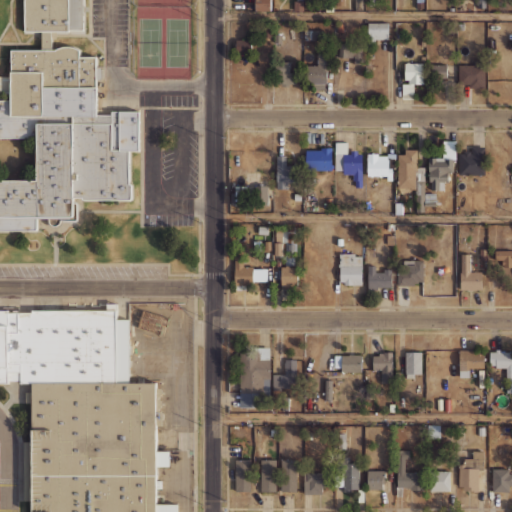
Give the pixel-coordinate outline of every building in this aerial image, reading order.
[(128,183),(130,183),(130,200),(81,200),(81,197),(72,197),(72,217),(36,217),(36,230),(0,230),(0,100),(10,100),(10,95),(0,95),(0,76),(10,76),(10,49),(41,49),(41,31),(23,31),(23,0),(83,0),(83,30),(68,30),(68,31),(51,31),(51,49),(78,49),(78,56),(95,56),(95,114),(128,114),(128,183)] [(272,10),(271,0),(255,0),(256,11),(272,10)] [(388,23),(368,23),(368,45),(375,45),(375,39),(388,39),(388,23)] [(236,40),(236,52),(250,52),(250,39),(236,40)] [(339,57),(354,57),(353,63),(362,63),(362,44),(339,43),(339,57)] [(307,87),(328,88),(329,51),(317,50),(317,65),(307,65),(307,87)] [(485,88),(485,60),(475,60),(475,65),(458,65),(458,84),(471,84),(471,88),(485,88)] [(290,61),(276,61),(276,84),(295,84),(295,72),(290,72),(290,61)] [(423,63),(406,63),(406,84),(423,84),(423,63)] [(447,65),(432,64),(431,76),(446,77),(447,65)] [(443,157),(429,157),(429,190),(444,190),(444,182),(449,182),(449,172),(455,172),(455,140),(443,140),(443,157)] [(335,172),(353,172),(353,187),(362,187),(362,152),(347,152),(347,142),(335,142),(335,172)] [(458,174),(484,174),(485,147),(470,146),(470,151),(459,151),(458,174)] [(306,149),(306,170),(332,170),(332,148),(306,149)] [(397,151),(398,188),(417,188),(416,151),(397,151)] [(367,177),(390,176),(390,154),(367,154),(367,177)] [(276,189),(287,189),(288,182),(296,182),(296,166),(286,165),(286,156),(277,155),(276,189)] [(509,194),(510,186),(485,185),(485,193),(509,194)] [(246,186),(232,186),(233,204),(247,204),(246,186)] [(511,250),(495,250),(495,263),(511,263),(511,250)] [(339,284),(362,284),(362,254),(340,254),(339,284)] [(460,290),(482,290),(483,272),(471,271),(471,254),(461,254),(460,290)] [(235,285),(254,284),(253,266),(244,266),(243,255),(234,255),(235,285)] [(397,284),(424,284),(424,261),(397,261),(397,284)] [(391,270),(376,270),(376,265),(367,265),(368,288),(392,288),(391,270)] [(297,266),(281,267),(281,286),(297,285),(297,266)] [(116,381),(128,381),(128,319),(116,319),(116,309),(0,309),(0,381),(32,381),(116,381)] [(141,329),(167,322),(173,341),(146,348),(141,329)] [(270,347),(241,348),(241,407),(270,407),(270,347)] [(484,368),(484,350),(460,350),(460,377),(469,377),(469,368),(484,368)] [(511,392),(511,350),(490,350),(489,367),(506,368),(506,392),(511,392)] [(421,352),(406,351),(405,376),(421,376),(421,352)] [(373,353),(372,368),(381,369),(381,382),(392,383),(393,353),(373,353)] [(335,354),(334,370),(362,371),(362,355),(335,354)] [(297,377),(304,377),(303,359),(284,360),(284,374),(272,374),(273,388),(298,388),(297,377)] [(32,381),(32,511),(155,511),(155,381),(116,381),(32,381)] [(325,384),(324,399),(332,399),(333,385),(325,384)] [(423,471),(407,472),(407,450),(396,450),(397,489),(423,488),(423,471)] [(479,491),(479,470),(484,470),(484,451),(473,451),(473,458),(460,458),(459,490),(479,491)] [(251,459),(235,459),(236,491),(251,491),(251,459)] [(276,459),(261,459),(261,492),(276,491),(276,459)] [(297,459),(281,459),(281,491),(296,491),(297,459)] [(343,490),(359,490),(358,463),(342,463),(343,490)] [(511,469),(492,470),(493,492),(511,491),(511,469)] [(367,489),(384,489),(384,470),(367,470),(367,489)] [(451,471),(429,470),(429,491),(450,491),(451,471)] [(324,494),(325,473),(304,472),(304,493),(324,494)]
